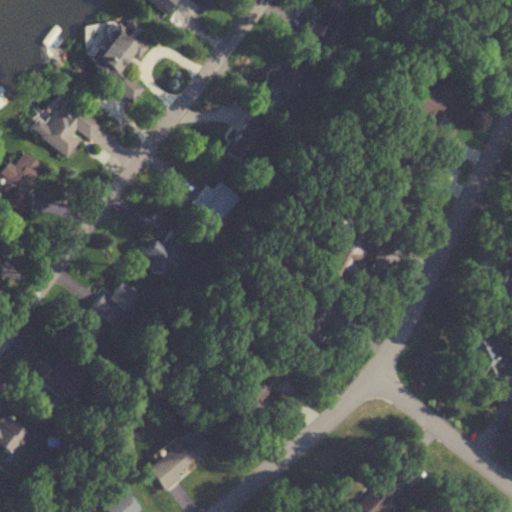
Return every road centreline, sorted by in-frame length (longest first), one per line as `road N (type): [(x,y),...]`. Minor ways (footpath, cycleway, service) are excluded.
road 1 (residential): [(218,511),(375,377),(511,112)]
road 2 (residential): [(0,347),(266,0)]
road 3 (residential): [(511,489),(375,377)]
